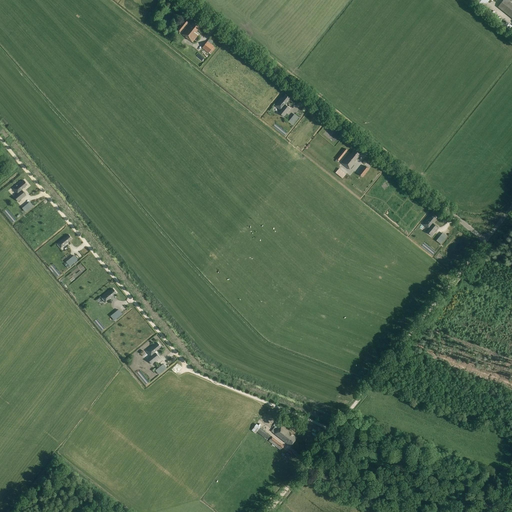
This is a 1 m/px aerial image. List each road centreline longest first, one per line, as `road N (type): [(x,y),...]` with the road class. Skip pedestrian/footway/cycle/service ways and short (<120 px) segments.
road 1 (unclassified): [(484,241),(186,0)]
road 2 (track): [(0,138),(187,367),(211,379)]
road 3 (track): [(333,429),(476,252)]
road 4 (track): [(219,383),(331,431)]
